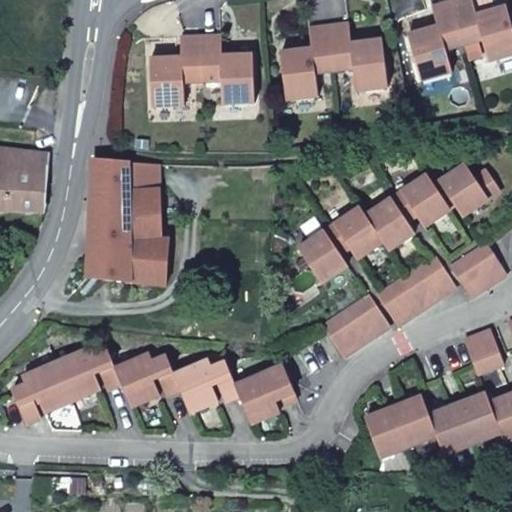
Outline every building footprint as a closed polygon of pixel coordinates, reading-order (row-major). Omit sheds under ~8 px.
[(473,0),(467,0),(454,4),(466,46),(483,41),(491,64),(511,58),(511,21),(508,9),(479,19),(473,1),(473,0)] [(477,0),(473,1),(479,19),(508,9),(504,0),(477,0)] [(466,46),(454,4),(434,10),(440,28),(411,37),(424,84),(454,76),(448,51),(466,46)] [(351,28),(332,30),(337,75),(357,72),(359,95),(392,91),(387,45),(354,48),(351,28)] [(337,75),(332,30),(313,32),(315,52),(285,55),(290,102),(320,99),(318,77),(337,75)] [(205,85),(204,39),(185,40),(186,60),(154,60),(156,110),(188,109),(187,85),(205,85)] [(226,39),(204,39),(205,85),(227,85),(228,106),(259,106),(258,59),(227,59),(226,39)] [(49,155),(0,149),(0,170),(43,174),(49,155)] [(158,165),(92,162),(88,260),(87,277),(167,286),(169,256),(163,255),(158,165)] [(486,195),(497,187),(486,170),(474,178),(467,166),(433,188),(426,177),(364,217),(359,208),(297,249),(320,285),(347,267),(336,250),(345,244),(357,261),(383,244),(387,252),(415,234),(403,217),(412,211),(423,229),(449,211),(445,204),(450,200),(462,219),(490,201),(486,195)] [(0,211),(41,213),(43,174),(0,170),(0,211)] [(501,194),(497,187),(486,195),(490,201),(501,194)] [(470,302),(506,279),(487,248),(451,270),(470,302)] [(397,329),(456,291),(435,260),(377,298),(397,329)] [(341,359),(388,330),(368,298),(321,328),(341,359)] [(462,341),(475,376),(501,367),(488,332),(462,341)] [(147,355),(112,369),(105,350),(91,356),(89,348),(20,375),(23,383),(9,388),(23,422),(37,417),(29,398),(34,396),(41,412),(97,390),(91,373),(96,371),(104,391),(118,385),(128,408),(156,397),(150,381),(155,379),(162,398),(177,392),(186,416),(215,405),(209,388),(214,386),(221,405),(236,400),(247,428),(276,417),(268,398),(273,396),(279,410),(294,404),(280,369),(232,388),(223,365),(209,370),(206,362),(171,376),(164,358),(150,363),(147,355)] [(511,394),(488,404),(484,394),(426,416),(419,397),(363,418),(378,459),(434,438),(441,457),(500,435),(504,446),(511,442),(511,394)]
